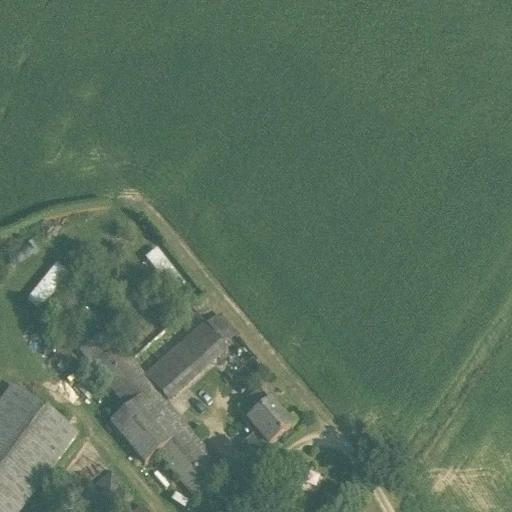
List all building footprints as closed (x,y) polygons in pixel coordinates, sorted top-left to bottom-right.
[(167,291),(180,282),(160,251),(147,259),(167,291)] [(57,266),(27,300),(39,311),(69,277),(57,266)] [(225,352),(228,350),(226,347),(235,338),(219,319),(206,331),(191,312),(130,364),(104,333),(77,355),(125,412),(109,426),(144,469),(155,459),(197,508),(229,482),(187,431),(184,433),(164,410),(226,354),(225,352)] [(0,511),(20,511),(77,436),(12,388),(0,403),(0,511)] [(291,431),(270,406),(248,424),(257,435),(239,449),(251,464),(291,431)] [(112,474),(86,497),(99,511),(117,511),(132,499),(112,474)]
